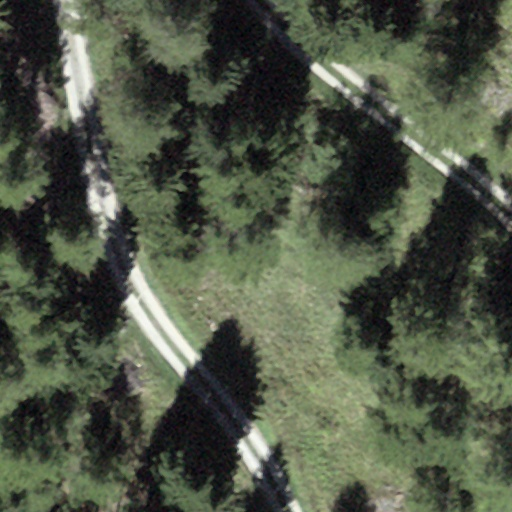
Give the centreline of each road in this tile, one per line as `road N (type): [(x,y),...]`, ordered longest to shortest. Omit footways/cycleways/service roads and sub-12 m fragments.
road 1 (track): [(62,0),(142,300),(271,511)]
road 2 (track): [(511,216),(318,66),(272,0)]
